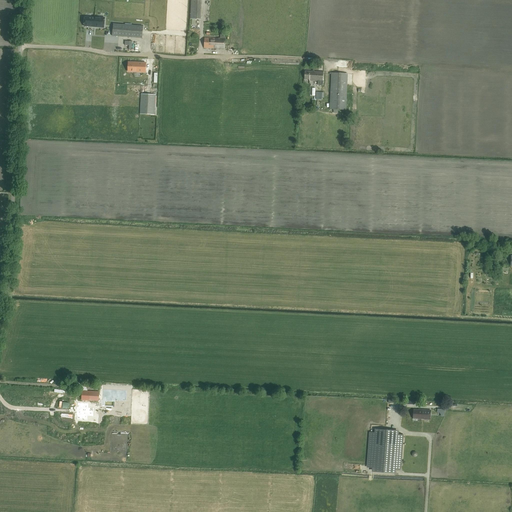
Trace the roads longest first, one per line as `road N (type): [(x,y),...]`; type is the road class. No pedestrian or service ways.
road 1 (unclassified): [(0,318),(22,0)]
road 2 (track): [(20,45),(321,60)]
